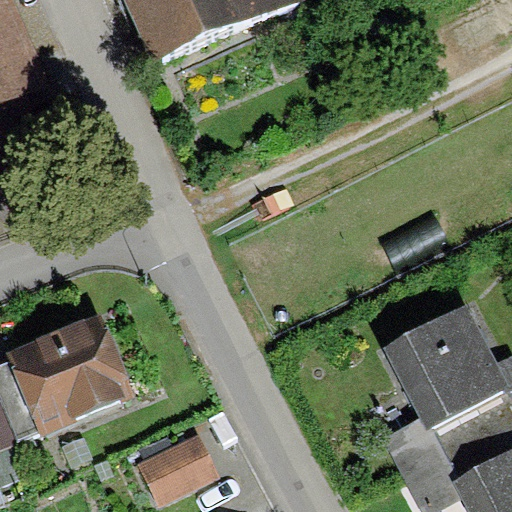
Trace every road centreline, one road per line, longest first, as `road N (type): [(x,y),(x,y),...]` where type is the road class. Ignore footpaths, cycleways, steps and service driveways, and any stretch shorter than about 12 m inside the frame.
road 1 (track): [(511,57),(168,216)]
road 2 (residential): [(168,216),(318,511)]
road 3 (residential): [(77,0),(168,216)]
road 4 (residential): [(0,283),(168,216)]
